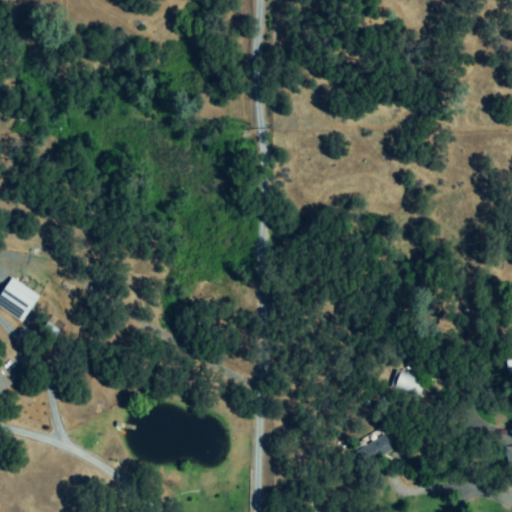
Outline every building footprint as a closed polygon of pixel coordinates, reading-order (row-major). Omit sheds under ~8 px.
[(0,291),(0,309),(19,323),(37,296),(9,277),(0,291)] [(389,389),(417,398),(423,380),(395,371),(389,389)] [(0,392),(9,385),(0,374),(0,392)] [(354,448),(360,462),(389,451),(384,436),(354,448)] [(511,445),(503,447),(505,463),(511,467),(511,466),(511,445)]
